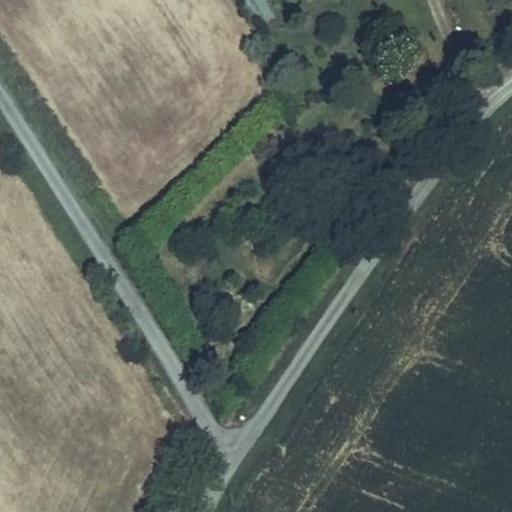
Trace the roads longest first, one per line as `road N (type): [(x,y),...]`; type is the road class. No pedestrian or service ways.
road 1 (unclassified): [(226,460),(454,127),(511,82)]
road 2 (unclassified): [(226,460),(0,94)]
